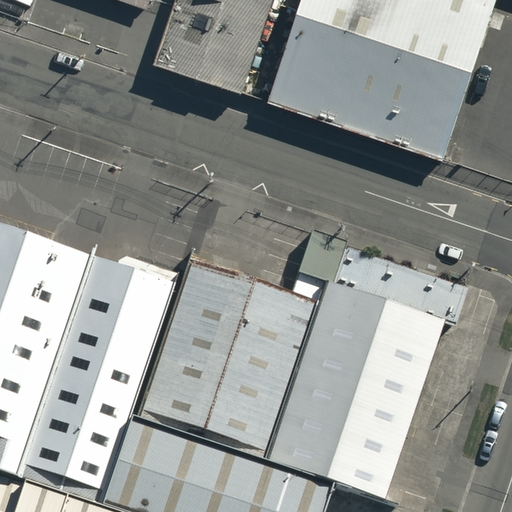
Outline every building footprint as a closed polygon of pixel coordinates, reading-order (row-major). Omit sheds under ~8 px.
[(152,0),(89,0),(146,19),(152,0)] [(270,0),(179,0),(156,71),(237,98),(270,0)] [(500,0),(302,0),(267,108),(445,167),(500,0)] [(89,268),(0,238),(0,481),(15,486),(89,268)] [(462,297),(306,244),(293,282),(449,335),(462,297)] [(97,511),(171,296),(90,269),(16,487),(89,511),(97,511)] [(309,312),(182,270),(128,427),(255,470),(309,312)] [(438,332),(319,292),(259,471),(377,511),(438,332)] [(317,511),(322,499),(127,433),(99,511),(317,511)] [(0,511),(81,511),(0,485),(0,511)]
